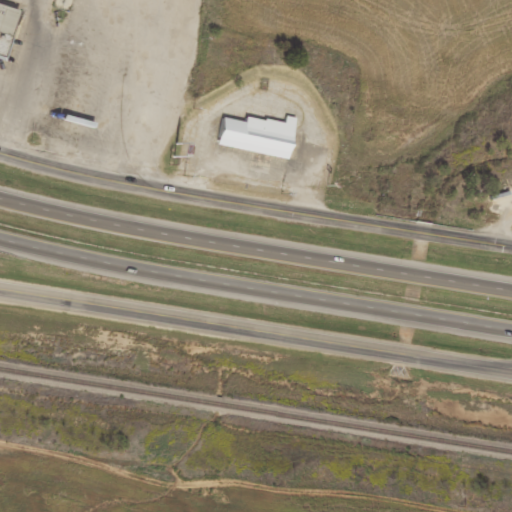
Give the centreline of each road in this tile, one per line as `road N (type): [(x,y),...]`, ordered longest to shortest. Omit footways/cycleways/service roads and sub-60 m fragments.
road 1 (secondary): [(511,253),(377,222),(42,167),(0,151)]
road 2 (motorway): [(0,244),(99,270),(511,339)]
road 3 (motorway): [(511,300),(157,241),(0,206)]
road 4 (secondary): [(0,286),(489,375)]
